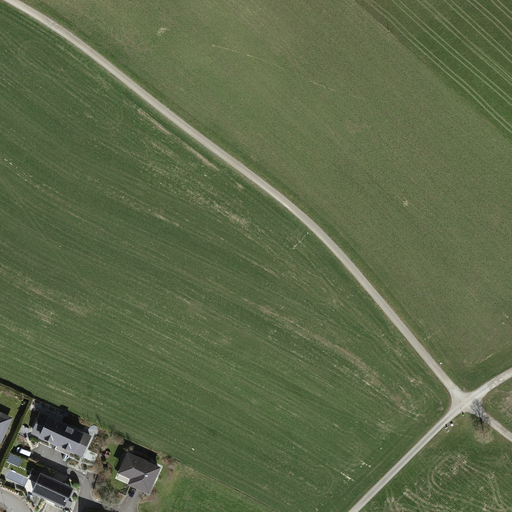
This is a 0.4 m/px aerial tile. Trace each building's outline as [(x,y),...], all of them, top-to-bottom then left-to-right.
[(0,414),(0,439),(9,419),(0,414)] [(57,444),(66,426),(41,414),(36,426),(43,430),(41,436),(57,444)] [(90,437),(66,426),(57,444),(74,451),(77,445),(85,449),(90,437)] [(21,459),(10,454),(8,460),(19,465),(21,459)] [(159,468),(129,455),(122,470),(134,476),(130,483),(148,491),(159,468)] [(72,489),(41,475),(33,491),(46,496),(43,501),(62,509),(72,489)]
